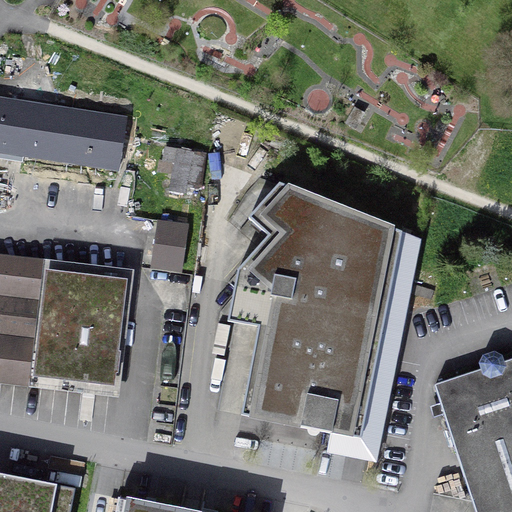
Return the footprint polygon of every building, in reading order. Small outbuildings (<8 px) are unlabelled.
[(127,118),(0,98),(0,154),(119,173),(124,137),(135,139),(138,121),(127,120),(127,118)] [(180,112),(193,117),(198,103),(186,98),(180,112)] [(169,193),(186,196),(187,188),(200,190),(206,156),(165,148),(163,164),(174,166),(169,193)] [(223,179),(221,154),(208,155),(210,180),(223,179)] [(227,327),(257,333),(241,420),(250,422),(249,426),(302,435),(354,444),(354,443),(361,444),(404,239),(280,189),(247,225),(252,228),(225,260),(239,269),(236,283),(227,327)] [(189,225),(158,221),(151,271),(182,275),(189,225)] [(134,272),(0,256),(0,387),(119,401),(134,272)] [(432,301),(434,291),(413,287),(411,297),(432,301)] [(511,511),(511,362),(505,364),(502,358),(493,354),(483,358),(479,366),(481,373),(434,389),(439,405),(430,408),(433,420),(444,417),(474,511),(511,511)] [(160,407),(158,424),(174,426),(176,409),(160,407)] [(69,511),(74,488),(0,473),(0,511),(69,511)] [(118,511),(181,511),(121,501),(118,511)]
